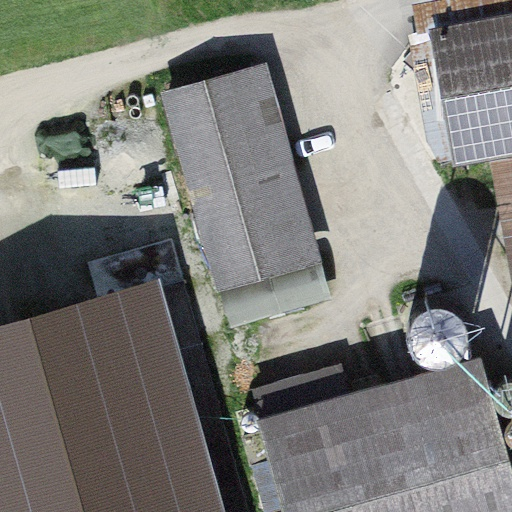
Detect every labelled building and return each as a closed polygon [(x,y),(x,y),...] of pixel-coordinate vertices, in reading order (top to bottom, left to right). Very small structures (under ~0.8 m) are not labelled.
[(511,12),(432,27),(458,157),(493,153),(511,149),(511,12)] [(268,70),(151,100),(203,303),(319,273),(268,70)] [(511,149),(493,153),(511,278),(511,149)] [(236,511),(177,234),(0,271),(0,488),(5,511),(236,511)] [(511,511),(511,476),(481,364),(278,420),(252,427),(275,511),(511,511)]
